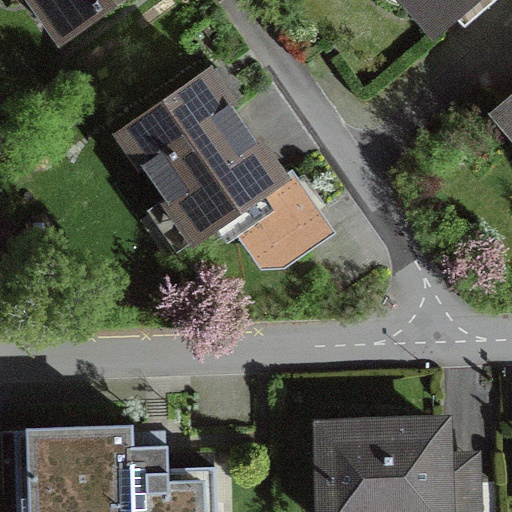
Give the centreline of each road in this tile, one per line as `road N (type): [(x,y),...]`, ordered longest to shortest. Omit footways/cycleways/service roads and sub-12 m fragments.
road 1 (residential): [(0,361),(511,339)]
road 2 (unknown): [(511,38),(350,166)]
